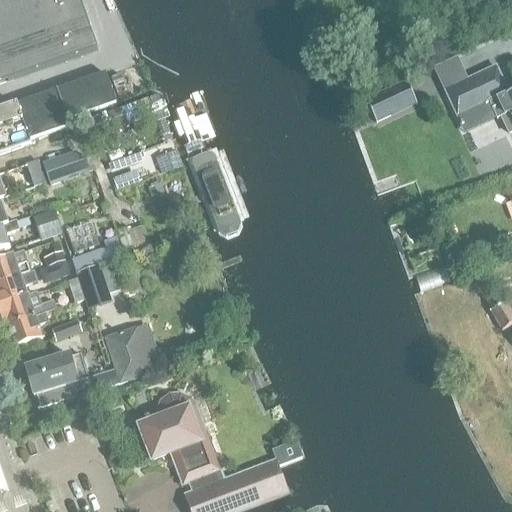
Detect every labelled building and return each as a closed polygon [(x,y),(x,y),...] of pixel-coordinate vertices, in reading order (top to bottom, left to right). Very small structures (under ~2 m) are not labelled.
[(0,0),(0,92),(73,67),(70,58),(76,56),(72,45),(92,38),(79,0),(0,0)] [(511,95),(508,98),(495,70),(444,94),(456,119),(497,100),(506,117),(508,116),(511,125),(511,95)] [(19,106),(29,135),(105,108),(95,79),(19,106)] [(407,82),(367,101),(378,125),(418,106),(407,82)] [(161,112),(152,92),(77,123),(86,144),(161,112)] [(186,157),(208,150),(190,100),(168,108),(186,157)] [(0,112),(0,157),(31,146),(27,136),(29,135),(19,106),(17,107),(17,106),(0,112)] [(247,230),(217,152),(189,162),(219,241),(247,230)] [(50,188),(92,174),(89,162),(74,155),(43,166),(50,188)] [(46,185),(38,163),(26,167),(34,189),(46,185)] [(0,229),(8,227),(1,206),(0,206),(0,229)] [(40,243),(62,236),(55,212),(33,219),(40,243)] [(0,229),(0,252),(10,249),(6,237),(20,232),(17,224),(8,227),(0,229)] [(117,233),(125,256),(138,252),(130,229),(117,233)] [(43,261),(46,269),(59,265),(65,263),(62,254),(43,261)] [(0,285),(33,274),(32,271),(34,270),(32,266),(28,267),(24,255),(0,262),(0,285)] [(62,276),(59,265),(46,269),(50,280),(62,276)] [(78,280),(85,302),(88,311),(101,307),(89,271),(77,275),(78,280)] [(0,308),(28,299),(28,298),(26,298),(23,290),(38,285),(34,274),(33,275),(33,274),(0,285),(0,308)] [(68,284),(75,306),(85,302),(78,280),(68,284)] [(5,329),(6,332),(47,318),(46,315),(56,311),(54,303),(32,311),(28,299),(0,308),(0,316),(4,329),(5,329)] [(511,327),(511,312),(507,304),(491,314),(501,333),(511,327)] [(47,318),(6,332),(12,350),(43,339),(39,328),(49,324),(47,318)] [(54,332),(58,343),(83,333),(79,322),(54,332)] [(37,397),(41,410),(162,375),(149,329),(107,341),(116,373),(89,381),(82,357),(70,360),(69,357),(26,369),(34,398),(37,397)] [(160,419),(160,422),(141,429),(153,462),(173,455),(175,460),(184,485),(188,484),(193,497),(186,500),(190,511),(238,511),(287,493),(277,465),(220,487),(215,473),(218,472),(206,439),(200,441),(189,412),(187,409),(185,407),(181,405),(182,399),(177,398),(172,399),(167,402),(164,405),(161,409),(160,414),(160,419)]
